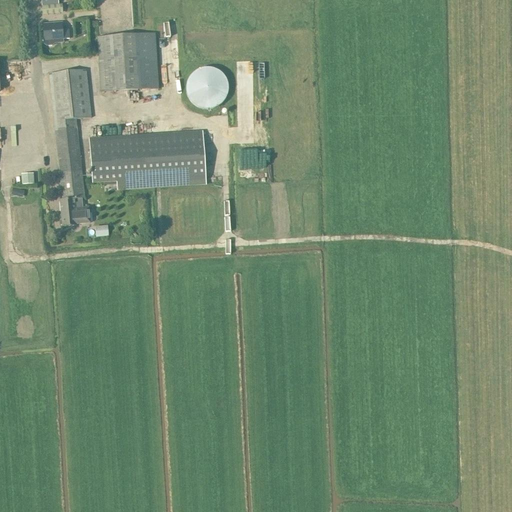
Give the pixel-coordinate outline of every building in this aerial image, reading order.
[(42,25),(44,41),(44,44),(47,47),(52,46),(54,43),(54,40),(69,39),(68,30),(62,31),(61,23),(42,25)] [(154,34),(97,38),(101,93),(158,90),(154,34)] [(227,90),(228,87),(227,83),(226,80),(225,76),(223,73),(219,70),(216,68),(212,67),(209,66),(204,67),(201,67),(198,69),(194,71),(191,75),(189,78),(188,82),(187,86),(188,90),(188,93),(190,97),(193,100),(196,103),(199,105),(204,106),(208,107),(211,106),(216,105),(219,103),(222,101),(224,98),(226,94),(227,90)] [(48,75),(60,183),(82,181),(76,120),(91,119),(86,71),(48,75)] [(202,132),(88,139),(91,179),(116,178),(117,181),(117,189),(205,184),(204,166),(202,132)] [(33,184),(32,173),(20,174),(20,185),(33,184)] [(84,199),(82,181),(60,183),(62,201),(59,201),(61,218),(67,217),(66,211),(83,209),(82,199),(84,199)] [(12,188),(10,194),(21,197),(23,192),(12,188)] [(89,208),(83,209),(66,211),(67,217),(61,218),(62,227),(76,226),(76,225),(90,223),(89,208)] [(92,227),(93,238),(107,237),(106,226),(92,227)]
